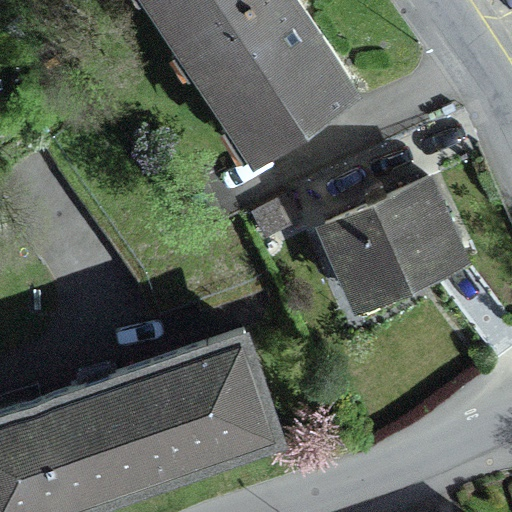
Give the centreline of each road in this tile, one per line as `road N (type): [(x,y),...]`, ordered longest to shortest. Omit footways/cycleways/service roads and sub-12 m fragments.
road 1 (residential): [(511,408),(271,511)]
road 2 (tertiary): [(430,0),(511,121)]
